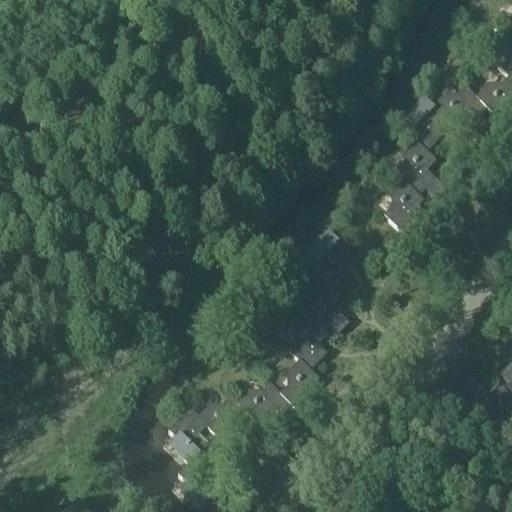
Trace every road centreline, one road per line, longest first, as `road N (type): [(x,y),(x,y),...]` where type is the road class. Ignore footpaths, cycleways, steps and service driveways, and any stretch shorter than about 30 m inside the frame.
road 1 (residential): [(366,482),(397,419),(511,240)]
road 2 (residential): [(366,482),(459,477),(483,488),(497,511)]
